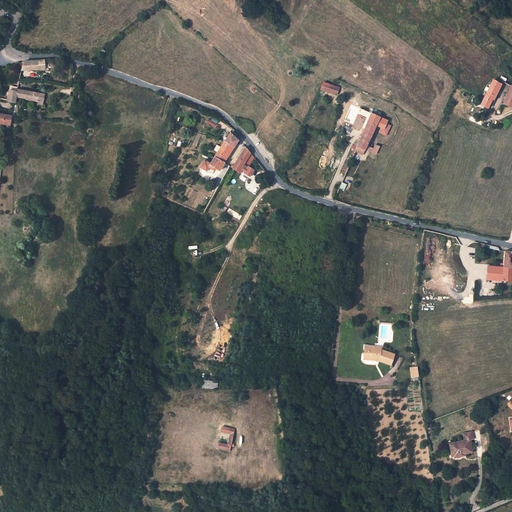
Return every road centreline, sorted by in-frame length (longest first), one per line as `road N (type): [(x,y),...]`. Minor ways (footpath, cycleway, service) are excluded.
road 1 (tertiary): [(0,13),(14,16),(10,51),(107,71),(215,110),(277,180),(300,193),(511,246)]
road 2 (track): [(208,302),(247,214),(277,180)]
